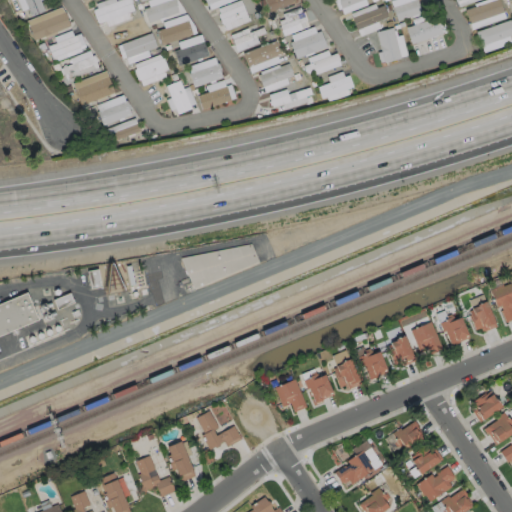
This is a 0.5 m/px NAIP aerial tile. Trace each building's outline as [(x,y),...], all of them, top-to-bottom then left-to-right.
[(39,0),(43,10),(30,16),(27,7),(21,10),(16,0),(39,0)] [(129,0),(133,10),(126,12),(128,18),(107,26),(104,20),(97,23),(92,9),(96,7),(95,3),(102,0),(129,0)] [(177,12),(148,22),(143,8),(148,6),(146,0),(174,0),(176,4),(175,5),(177,12)] [(230,0),(209,9),(207,4),(206,4),(204,0),(230,0)] [(239,0),(248,21),(224,31),(217,13),(218,12),(216,8),(236,0),(239,0)] [(292,0),(293,2),(269,11),(264,0),(292,0)] [(364,0),(366,4),(342,14),(340,8),(337,9),(333,0),(364,0)] [(416,0),(421,12),(396,20),(389,0),(416,0)] [(498,0),(504,17),(471,29),(464,9),(488,0),(498,0)] [(387,16),(377,21),(380,27),(359,36),(356,29),(355,29),(348,14),(374,3),(375,7),(382,5),(387,16)] [(69,25),(33,39),(25,20),(61,6),(69,25)] [(307,26),(283,35),(275,16),(299,6),(307,26)] [(441,33),(410,44),(404,27),(436,17),(441,33)] [(511,27),(511,34),(508,36),(511,42),(483,52),(478,38),(477,39),(475,31),(509,19),(511,27)] [(191,34),(161,45),(156,30),(187,20),(191,34)] [(326,46),(312,51),(312,53),(304,56),(304,55),(295,58),(289,42),(292,41),(289,34),(313,25),(315,32),(319,30),(326,46)] [(264,33),(255,36),(258,43),(235,51),(229,34),(247,28),(248,32),(262,27),(264,33)] [(400,58),(383,62),(382,61),(379,62),(377,52),(380,51),(375,31),(391,27),(392,30),(394,30),(396,36),(401,34),(406,55),(399,56),(400,58)] [(80,51),(53,61),(46,45),(55,42),(53,36),(70,29),(72,35),(79,33),(84,46),(79,48),(80,51)] [(155,46),(146,49),(148,55),(127,63),(125,57),(121,58),(116,45),(150,32),(155,46)] [(207,55),(177,65),(173,50),(179,48),(177,42),(200,34),(207,55)] [(280,54),(276,56),(278,61),(250,73),(242,53),(274,40),(280,54)] [(96,61),(95,62),(97,67),(65,78),(64,74),(61,75),(58,68),(71,63),(68,57),(89,50),(91,55),(93,54),(96,61)] [(338,59),(337,60),(339,64),(313,74),(311,70),(305,72),(303,65),(309,63),(307,57),(326,50),(328,55),(335,52),(338,59)] [(164,76),(141,85),(139,79),(136,80),(132,69),(135,68),(133,63),(159,53),(161,58),(162,57),(167,69),(162,71),(164,76)] [(221,77),(192,87),(187,72),(189,72),(187,66),(213,57),(215,63),(218,62),(220,70),(219,70),(221,77)] [(292,75),(285,78),(287,83),(264,92),(257,75),(287,63),(292,75)] [(113,92),(80,105),(71,83),(104,70),(113,92)] [(352,86),(346,88),(348,93),(327,101),(325,96),(320,98),(316,86),(328,81),(326,77),(341,71),(343,76),(348,74),(352,86)] [(234,98),(201,109),(196,94),(207,91),(205,85),(222,79),(224,86),(230,84),(234,98)] [(190,108),(177,114),(174,108),(169,110),(164,99),(170,97),(165,85),(178,80),(182,88),(187,86),(195,103),(189,105),(190,108)] [(310,94),(304,96),(306,101),(282,109),(280,104),(270,107),(266,95),(285,89),(286,94),(308,87),(310,94)] [(130,114),(101,125),(94,104),(122,94),(124,100),(126,100),(129,107),(127,107),(130,114)] [(139,130),(108,142),(102,129),(134,117),(139,130)] [(182,260),(194,289),(259,263),(252,246),(182,260)] [(509,282),(511,289),(511,318),(505,321),(500,310),(501,309),(499,304),(495,306),(488,289),(501,284),(502,285),(509,282)] [(0,304),(0,336),(40,320),(29,293),(0,304)] [(495,326),(484,331),(483,329),(481,330),(480,327),(474,329),(468,315),(470,314),(468,310),(471,309),(471,307),(476,305),(476,304),(485,300),(495,326)] [(452,316),(454,319),(459,317),(467,337),(457,341),(457,342),(450,345),(444,331),(442,332),(438,322),(444,320),(443,319),(446,318),(445,315),(449,313),(451,316),(452,316)] [(429,321),(441,349),(428,354),(424,345),(422,345),(423,347),(417,349),(408,329),(429,321)] [(413,359),(400,364),(398,359),(391,362),(386,350),(388,349),(385,343),(388,342),(388,341),(393,339),(393,338),(402,334),(413,359)] [(370,349),(372,353),(378,351),(386,371),(376,376),(377,376),(369,379),(362,364),(361,365),(357,357),(362,354),(362,353),(365,352),(364,350),(368,348),(369,350),(370,349)] [(359,383),(347,388),(347,387),(345,387),(344,384),(337,387),(330,368),(335,366),(334,365),(340,363),(339,362),(348,358),(359,383)] [(314,370),(317,377),(324,374),(332,394),(321,399),(321,400),(314,403),(308,388),(306,389),(302,380),(307,378),(307,377),(310,375),(309,372),(314,370)] [(293,379),(305,406),(292,412),(288,402),(286,403),(287,404),(281,407),(273,387),(293,379)] [(489,390),(495,399),(496,398),(501,406),(478,421),(471,411),(475,408),(471,401),(483,393),(484,394),(489,390)] [(212,430),(214,435),(232,425),(237,433),(237,432),(241,438),(225,447),(222,441),(218,443),(218,445),(214,447),(213,447),(207,450),(199,435),(202,433),(193,417),(208,410),(217,427),(212,430)] [(502,412),(506,417),(507,416),(508,419),(511,417),(511,418),(511,422),(511,423),(511,425),(509,427),(511,432),(494,444),(486,432),(485,433),(482,428),(496,419),(494,417),(502,412)] [(422,434),(419,436),(421,439),(405,450),(401,444),(396,448),(392,442),(394,441),(393,439),(393,438),(390,433),(398,428),(400,429),(413,420),(416,424),(415,425),(422,434)] [(511,459),(508,462),(507,461),(506,462),(498,451),(509,444),(510,445),(511,443),(511,441),(511,439),(511,438),(511,459)] [(364,439),(381,464),(350,484),(347,480),(343,483),(342,482),(340,483),(333,472),(343,465),(344,467),(349,464),(346,460),(354,455),(350,448),(357,443),(357,444),(364,439)] [(180,440),(194,475),(180,481),(175,468),(171,469),(168,463),(169,463),(166,455),(169,454),(166,446),(180,440)] [(408,455),(430,441),(442,459),(419,474),(414,466),(415,465),(408,455)] [(158,479),(167,475),(174,490),(159,496),(155,484),(151,486),(151,487),(147,488),(146,487),(144,491),(139,489),(140,485),(136,474),(138,472),(133,460),(148,454),(158,479)] [(453,476),(451,477),(452,478),(447,481),(450,486),(428,500),(424,494),(422,495),(414,483),(430,473),(432,476),(436,474),(435,472),(446,465),(453,476)] [(113,471),(129,511),(112,511),(110,506),(106,508),(104,501),(105,501),(101,493),(103,492),(97,478),(113,471)] [(377,487),(380,492),(381,492),(383,494),(385,493),(388,497),(386,498),(387,500),(384,502),(387,507),(380,511),(363,511),(361,509),(360,509),(356,504),(370,495),(369,492),(377,487)] [(461,488),(465,495),(464,496),(469,503),(468,504),(470,506),(460,511),(442,511),(441,510),(443,509),(441,507),(442,506),(439,500),(446,495),(448,497),(461,488)] [(81,507),(83,511),(91,508),(92,511),(98,511),(103,510),(103,511),(71,511),(70,509),(73,508),(68,495),(83,489),(89,504),(81,507)] [(270,506),(272,510),(277,506),(280,511),(246,511),(251,509),(249,506),(263,497),(265,500),(267,500),(270,504),(270,506)] [(33,511),(56,503),(59,511),(33,511)]
